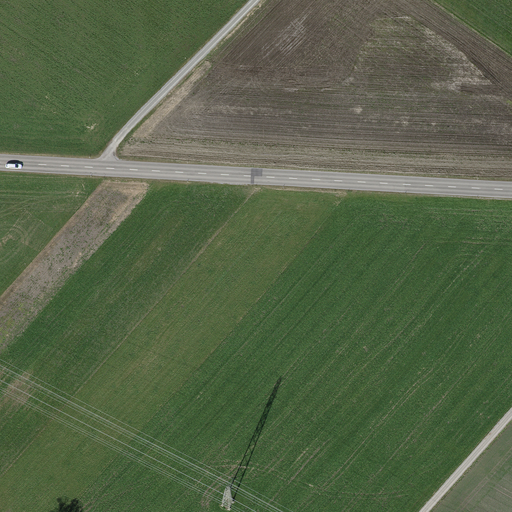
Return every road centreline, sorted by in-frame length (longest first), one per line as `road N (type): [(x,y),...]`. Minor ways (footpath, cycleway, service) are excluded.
road 1 (tertiary): [(0,162),(511,189)]
road 2 (track): [(255,0),(111,145),(102,167)]
road 3 (track): [(511,414),(424,511)]
